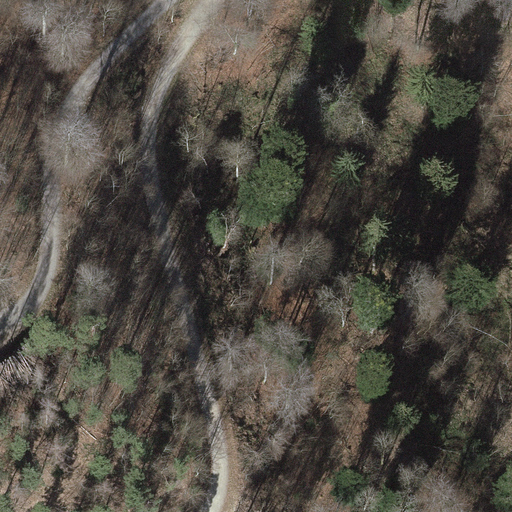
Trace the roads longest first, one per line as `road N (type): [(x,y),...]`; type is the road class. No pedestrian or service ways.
road 1 (track): [(214,511),(222,500),(216,441),(143,162),(159,72),(198,0)]
road 2 (track): [(0,337),(23,318),(47,270),(57,138),(84,87),(170,0)]
